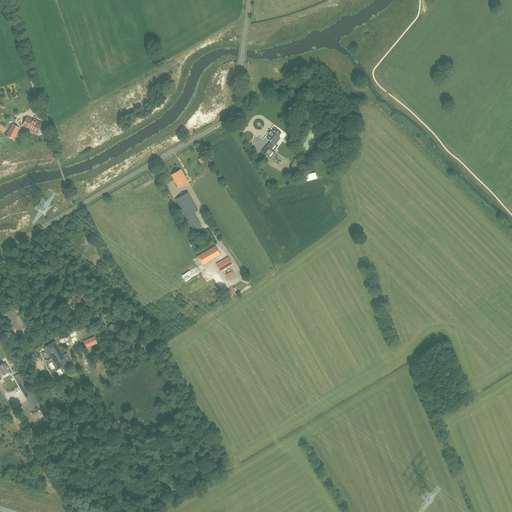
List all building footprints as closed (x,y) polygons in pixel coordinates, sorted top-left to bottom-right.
[(310,107),(300,104),(298,109),(307,112),(310,107)] [(23,126),(38,134),(42,125),(41,124),(41,123),(34,119),(33,120),(28,117),(23,126)] [(7,135),(14,139),(19,128),(12,125),(7,135)] [(275,145),(280,138),(278,137),(281,133),(274,128),(267,139),(275,145)] [(262,152),(267,156),(272,149),(267,145),(262,152)] [(188,182),(181,170),(171,175),(178,187),(188,182)] [(199,210),(188,192),(175,199),(186,217),(194,213),(199,210)] [(186,217),(193,231),(201,226),(194,213),(186,217)] [(215,246),(197,256),(202,265),(220,254),(215,246)] [(228,257),(216,264),(220,271),(232,264),(228,257)] [(226,275),(228,279),(235,275),(233,271),(226,275)] [(84,341),(87,348),(97,343),(94,337),(84,341)] [(52,358),(50,359),(49,361),(45,359),(45,360),(46,360),(46,363),(46,365),(55,382),(61,378),(59,375),(63,373),(60,368),(66,365),(67,366),(73,363),(67,353),(63,356),(55,342),(45,348),(46,348),(52,358)] [(12,373),(10,370),(6,363),(4,364),(4,363),(0,365),(0,373),(3,378),(8,375),(10,374),(12,373)] [(25,380),(24,380),(20,373),(14,377),(18,384),(19,386),(20,386),(32,406),(38,402),(25,380)] [(39,389),(43,387),(38,377),(33,379),(39,389)] [(45,431),(51,427),(52,427),(48,422),(42,426),(45,431)]
